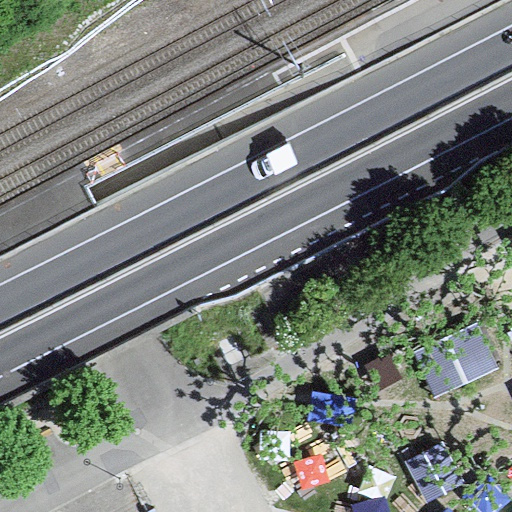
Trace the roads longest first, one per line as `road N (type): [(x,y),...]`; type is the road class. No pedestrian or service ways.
road 1 (motorway): [(511,43),(0,302)]
road 2 (residential): [(9,511),(511,237)]
road 3 (motorway): [(0,355),(511,100)]
